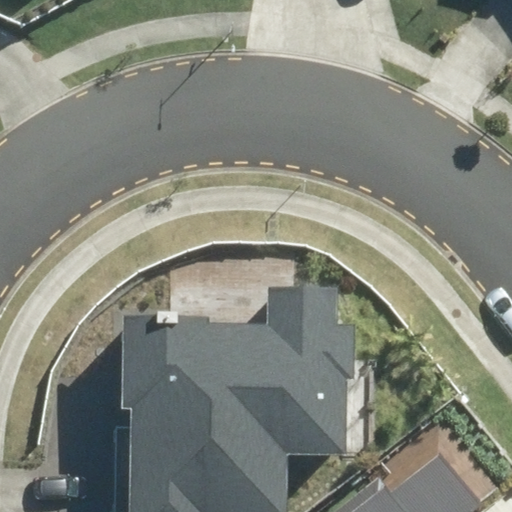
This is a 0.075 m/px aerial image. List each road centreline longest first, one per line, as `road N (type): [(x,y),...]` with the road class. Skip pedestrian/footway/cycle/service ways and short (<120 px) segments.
road 1 (residential): [(0,185),(43,134),(124,98),(290,83)]
road 2 (residential): [(290,83),(393,118),(462,165),(511,213)]
